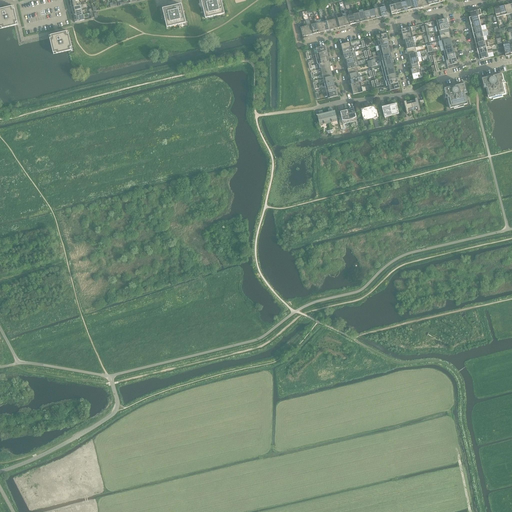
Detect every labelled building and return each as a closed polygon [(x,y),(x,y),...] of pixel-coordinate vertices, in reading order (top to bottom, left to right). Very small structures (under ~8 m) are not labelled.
[(220,0),(200,0),(205,18),(224,14),(220,0)] [(415,0),(418,8),(423,7),(421,0),(415,0)] [(394,4),(388,6),(389,10),(390,9),(391,15),(397,13),(395,4),(396,4),(395,1),(393,2),(394,4)] [(181,4),(162,9),(166,28),(185,23),(181,4)] [(0,29),(18,25),(13,6),(0,8),(0,29)] [(379,8),(381,17),(387,16),(385,10),(387,10),(386,6),(380,8),(379,8)] [(363,12),(363,9),(358,10),(358,8),(356,9),(356,11),(358,11),(359,13),(358,13),(360,22),(365,21),(363,12)] [(446,18),(433,21),(434,27),(447,24),(446,18)] [(306,24),(304,24),(304,26),(298,28),(300,34),(302,34),(302,37),(308,35),(305,26),(307,26),(306,24)] [(447,24),(434,27),(436,32),(439,31),(448,29),(447,24)] [(413,26),(400,30),(402,35),(411,32),(414,32),(413,26)] [(68,31),(49,35),(50,39),(53,54),(72,50),(68,31)] [(488,42),(487,40),(486,36),(484,36),(475,39),(475,42),(476,44),(485,42),(485,43),(488,42)] [(490,39),(487,40),(488,42),(485,43),(485,42),(476,44),(476,46),(477,46),(477,49),(486,47),(489,47),(488,42),(490,42),(490,39)] [(325,46),(313,49),(315,54),(326,51),(325,46)] [(351,47),(342,50),(343,55),(343,54),(352,52),(355,52),(354,47),(351,47)] [(488,52),(479,54),(479,57),(480,60),(482,59),(483,61),(491,58),(490,53),(488,53),(488,52)] [(445,56),(442,56),(443,61),(446,61),(455,58),(454,53),(445,56)] [(380,60),(380,61),(378,61),(379,62),(380,61),(382,61),(391,59),(390,54),(379,56),(377,56),(377,57),(378,57),(378,59),(380,60)] [(459,66),(459,62),(457,63),(455,58),(446,61),(447,66),(448,69),(459,66)] [(481,79),(481,80),(483,89),(487,88),(489,99),(493,98),(493,99),(503,97),(503,95),(506,94),(503,81),(504,81),(503,74),(492,77),(483,79),(483,78),(482,78),(481,79)] [(397,78),(396,78),(385,81),(386,86),(388,85),(398,83),(397,78)] [(463,84),(457,85),(443,89),(445,95),(446,95),(448,101),(450,108),(453,108),(454,109),(463,107),(463,105),(467,104),(464,94),(467,93),(465,84),(465,83),(464,83),(463,83),(463,84)] [(415,100),(410,101),(413,110),(417,109),(417,111),(420,110),(417,98),(414,99),(415,100)] [(409,113),(408,111),(413,110),(410,101),(406,102),(406,101),(403,101),(406,114),(409,113)] [(396,103),(389,105),(391,116),(398,114),(396,103)] [(389,105),(381,107),(384,118),(391,116),(389,105)] [(374,106),(367,108),(370,119),(377,117),(374,106)] [(347,110),(350,123),(356,121),(353,108),(347,110)] [(367,108),(360,109),(363,121),(370,119),(367,108)] [(347,110),(340,112),(343,124),(350,123),(347,110)] [(329,112),(326,113),(328,123),(332,122),(332,120),(335,119),(334,113),(333,113),(332,112),(331,112),(331,111),(329,111),(329,112)] [(319,115),(319,116),(318,117),(320,123),(324,122),(324,124),(328,123),(326,113),(322,114),(322,113),(320,114),(320,115),(319,115)]
